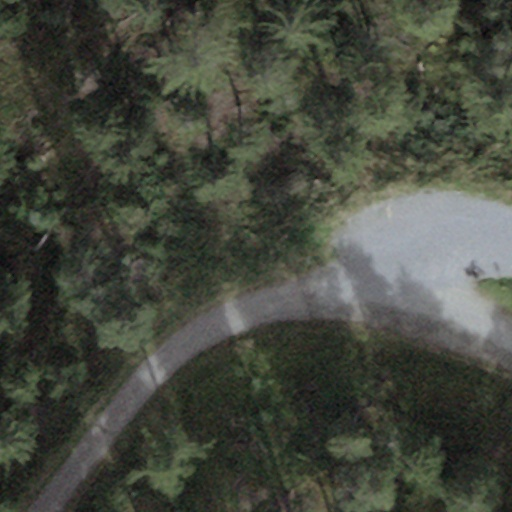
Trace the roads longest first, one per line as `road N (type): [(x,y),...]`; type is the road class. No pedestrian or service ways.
road 1 (track): [(397,294),(268,304),(180,342),(42,511)]
road 2 (track): [(511,244),(397,294)]
road 3 (track): [(511,339),(397,294)]
